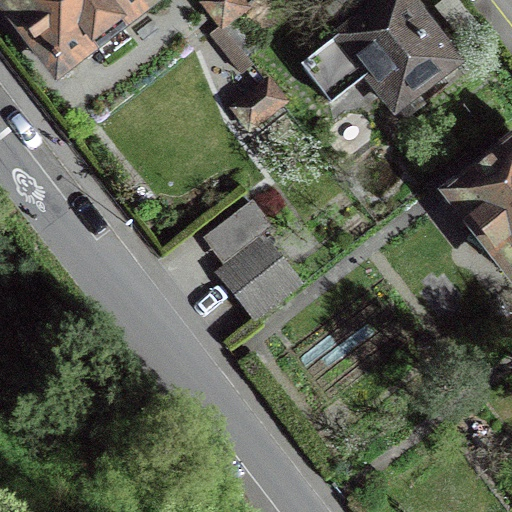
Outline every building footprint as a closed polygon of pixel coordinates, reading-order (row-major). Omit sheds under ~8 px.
[(6,0),(4,2),(57,72),(93,44),(98,50),(123,31),(119,24),(150,0),(6,0)] [(236,0),(211,0),(205,5),(222,26),(244,9),(236,0)] [(339,0),(326,11),(345,35),(302,68),(329,102),(366,73),(396,111),(455,65),(405,0),(339,0)] [(249,128),(282,102),(267,84),(235,110),(249,128)] [(511,150),(452,198),(511,275),(511,150)] [(250,204),(204,240),(223,264),(268,228),(250,204)] [(235,298),(281,262),(262,239),(216,275),(235,298)] [(300,284),(281,262),(235,298),(254,320),(300,284)]
